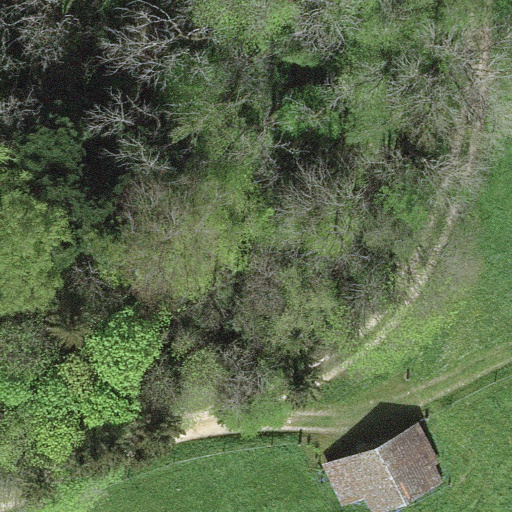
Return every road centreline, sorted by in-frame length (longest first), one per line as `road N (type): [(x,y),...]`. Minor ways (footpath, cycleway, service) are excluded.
road 1 (track): [(0,493),(131,439),(224,419),(340,367),(373,339),(434,258),(468,164),(486,0)]
road 2 (track): [(511,369),(356,425),(224,419)]
